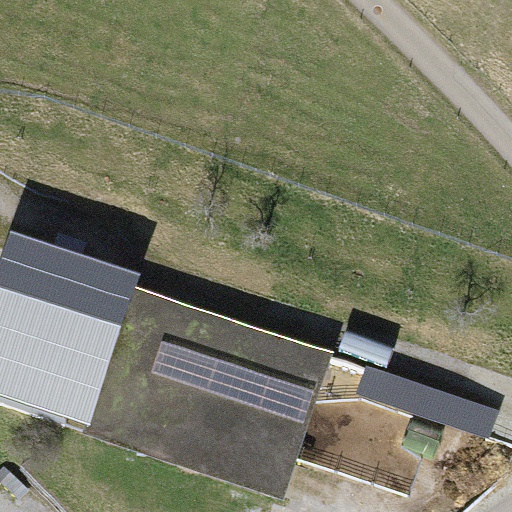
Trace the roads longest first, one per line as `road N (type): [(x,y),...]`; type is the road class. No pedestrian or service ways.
road 1 (track): [(511,396),(253,312),(0,194)]
road 2 (unclassified): [(511,148),(370,0)]
road 3 (track): [(460,511),(401,471),(339,449)]
